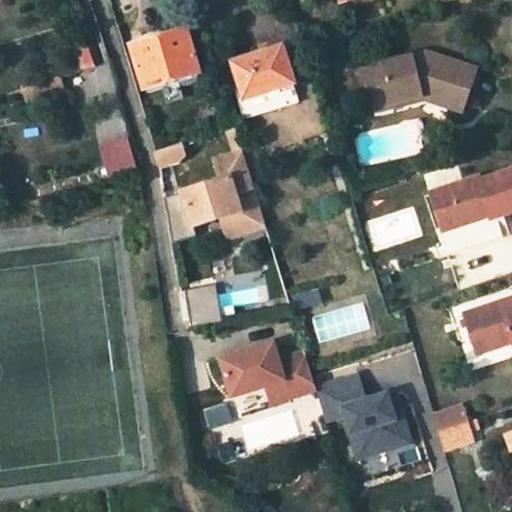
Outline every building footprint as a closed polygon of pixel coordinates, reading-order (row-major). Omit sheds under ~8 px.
[(186,29),(130,45),(143,89),(199,73),(186,29)] [(85,31),(62,39),(66,52),(72,50),(90,45),(85,31)] [(72,50),(78,70),(96,65),(90,45),(72,50)] [(295,84),(283,46),(231,62),(244,100),(239,101),(244,118),(283,107),(278,89),(292,85),(295,84)] [(382,69),(363,73),(372,107),(390,102),(391,105),(425,96),(462,108),(476,70),(425,54),(380,64),(382,69)] [(29,87),(34,103),(54,96),(50,80),(29,87)] [(298,102),(292,85),(278,89),(283,107),(298,102)] [(127,135),(99,144),(109,175),(137,167),(127,135)] [(181,144),(157,152),(161,166),(180,160),(183,152),(181,144)] [(265,226),(242,152),(214,161),(220,180),(183,192),(194,227),(222,218),(235,214),(242,233),(265,226)] [(479,178),(430,194),(442,228),(481,216),(480,211),(486,209),(490,220),(511,212),(511,171),(480,181),(479,178)] [(222,218),(228,238),(242,233),(235,214),(222,218)] [(219,284),(188,290),(194,327),(225,322),(225,318),(237,316),(236,307),(223,309),(219,284)] [(467,327),(475,352),(510,341),(511,344),(511,305),(510,299),(471,313),(475,324),(467,327)] [(464,314),(467,327),(475,324),(471,313),(464,314)] [(272,342),(220,358),(224,371),(276,355),(272,342)] [(276,355),(224,371),(232,396),(265,386),(266,391),(284,386),(288,398),(315,391),(303,351),(278,359),(276,355)] [(354,460),(414,444),(407,417),(396,420),(388,388),(364,394),(358,372),(315,384),(325,423),(342,418),(354,460)] [(284,386),(266,391),(270,404),(288,398),(284,386)] [(443,451),(475,441),(472,434),(483,431),(479,417),(437,431),(443,451)]
